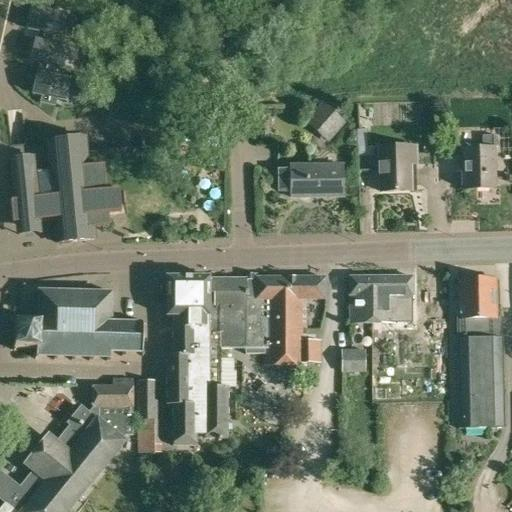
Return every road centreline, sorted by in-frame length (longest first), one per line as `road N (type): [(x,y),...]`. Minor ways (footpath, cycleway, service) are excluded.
road 1 (tertiary): [(511,249),(243,255)]
road 2 (residential): [(243,255),(234,91),(207,0)]
road 3 (tertiary): [(0,275),(243,255)]
